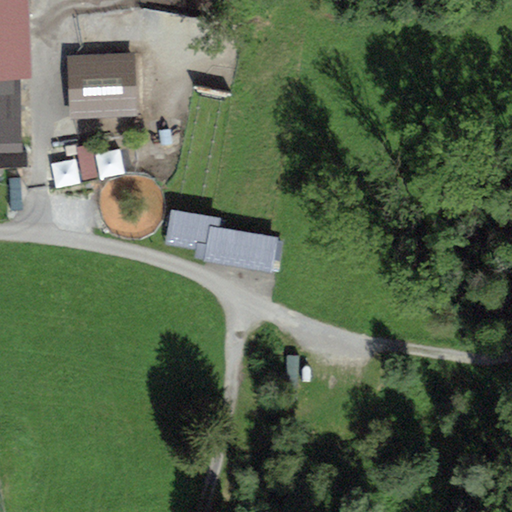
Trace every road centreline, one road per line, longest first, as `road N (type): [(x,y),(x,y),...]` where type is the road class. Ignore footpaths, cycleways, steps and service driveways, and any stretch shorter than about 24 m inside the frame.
road 1 (track): [(511,354),(356,340),(240,296)]
road 2 (unclassified): [(240,296),(122,248),(0,232)]
road 3 (track): [(204,511),(231,402),(240,296)]
